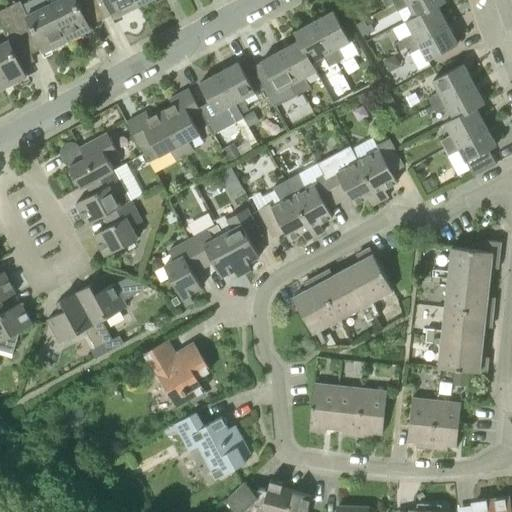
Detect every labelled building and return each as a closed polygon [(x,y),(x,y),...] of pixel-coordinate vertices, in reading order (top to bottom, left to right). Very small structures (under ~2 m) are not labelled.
[(20,0),(7,6),(19,30),(31,24),(44,51),(67,40),(50,3),(27,15),(20,0)] [(79,5),(89,0),(48,0),(50,3),(67,40),(91,28),(79,5)] [(137,6),(134,0),(106,0),(115,17),(137,6)] [(445,0),(400,0),(394,3),(398,11),(409,5),(416,17),(437,5),(445,0)] [(417,40),(447,24),(437,5),(416,17),(407,21),(413,33),(402,39),(406,46),(417,40)] [(19,30),(7,6),(0,9),(0,23),(7,36),(19,30)] [(334,10),(314,21),(336,63),(344,59),(338,47),(350,41),(334,10)] [(348,18),(340,22),(348,36),(355,32),(348,18)] [(366,25),(363,20),(356,23),(362,35),(374,29),(370,23),(366,25)] [(329,67),(336,63),(314,21),(295,31),(316,70),(317,70),(313,61),(323,55),(329,67)] [(421,48),(428,60),(458,44),(447,24),(417,40),(406,46),(410,54),(421,48)] [(281,50),(303,92),(311,88),(304,76),(316,70),(295,31),(294,32),(299,40),(281,50)] [(0,43),(0,81),(3,87),(27,76),(9,39),(0,43)] [(399,50),(406,46),(402,39),(395,43),(399,50)] [(303,92),(281,50),(261,61),(278,91),(290,85),(296,96),(303,92)] [(399,66),(394,56),(384,61),(389,71),(399,66)] [(219,72),(242,114),(249,110),(243,99),(256,92),(239,61),(219,72)] [(433,105),(474,83),(463,63),(433,79),(440,92),(429,98),(433,105)] [(200,83),(210,101),(224,127),(243,116),(242,114),(219,72),(200,83)] [(448,107),(454,117),(445,122),(446,123),(454,118),(476,107),(484,102),(474,83),(433,105),(437,113),(448,107)] [(173,105),(161,112),(184,155),(194,150),(188,140),(200,133),(192,119),(202,113),(199,107),(189,88),(170,99),(173,105)] [(398,107),(391,92),(376,100),(384,115),(398,107)] [(304,94),(298,98),(303,107),(310,103),(304,94)] [(476,107),(454,118),(446,123),(452,134),(441,140),(445,148),(486,125),(476,108),(485,103),(484,102),(476,107)] [(184,155),(161,112),(150,118),(147,111),(127,122),(149,161),(170,149),(176,160),(184,155)] [(256,122),(251,112),(243,116),(249,127),(256,122)] [(486,125),(445,148),(449,155),(460,149),(474,175),(497,163),(490,149),(496,145),(486,125)] [(81,187),(92,182),(114,170),(109,159),(119,154),(107,133),(80,147),(85,157),(70,166),(81,187)] [(358,162),(379,202),(389,196),(385,188),(398,181),(393,173),(404,167),(389,139),(377,145),(380,150),(359,161),(358,162)] [(358,162),(359,161),(350,145),(317,163),(323,174),(338,202),(349,196),(354,205),(367,198),(371,206),(379,202),(358,162)] [(229,161),(241,155),(236,146),(225,152),(229,161)] [(219,173),(225,183),(237,177),(231,166),(219,173)] [(125,189),(114,170),(92,182),(97,191),(76,202),(88,224),(109,213),(122,206),(131,201),(125,189)] [(298,173),(285,180),(315,236),(324,231),(320,223),(333,216),(328,207),(338,202),(323,174),(316,178),(318,182),(306,189),(298,173)] [(431,179),(422,184),(427,192),(436,187),(431,179)] [(315,236),(285,180),(274,187),(282,202),(272,208),(269,203),(259,208),(274,237),(284,231),(289,240),(302,233),(307,240),(315,236)] [(122,206),(109,213),(114,223),(93,234),(105,256),(138,238),(132,226),(142,220),(131,201),(122,206)] [(260,256),(253,244),(252,241),(262,236),(247,208),(227,219),(231,227),(223,232),(245,273),(251,269),(248,263),(260,256)] [(209,228),(189,239),(205,267),(214,262),(222,276),(234,270),(238,277),(245,273),(223,232),(214,237),(209,228)] [(194,273),(205,267),(189,239),(169,250),(174,259),(164,264),(186,305),(194,300),(190,294),(202,287),(194,273)] [(485,250),(496,251),(500,252),(501,241),(486,240),(485,250)] [(365,258),(349,267),(374,318),(380,315),(376,308),(377,307),(373,301),(393,290),(370,247),(361,251),(365,258)] [(496,251),(485,250),(452,247),(449,270),(433,268),(433,275),(489,281),(491,261),(499,262),(500,252),(496,251)] [(317,276),(340,318),(360,308),(368,322),(374,318),(349,267),(328,278),(325,272),(317,276)] [(0,273),(0,301),(16,292),(4,271),(0,273)] [(448,284),(446,307),(493,312),(494,303),(487,302),(489,281),(433,275),(432,282),(448,284)] [(340,318),(317,276),(309,280),(312,287),(293,297),(320,347),(328,343),(330,347),(336,344),(330,333),(324,337),(319,329),(340,318)] [(75,292),(103,344),(112,339),(102,320),(127,306),(124,300),(149,287),(128,277),(115,284),(114,283),(101,290),(96,281),(75,292)] [(387,319),(405,311),(395,290),(378,298),(387,319)] [(85,330),(95,348),(103,344),(75,292),(56,302),(61,312),(47,319),(61,344),(85,330)] [(172,300),(176,306),(180,303),(177,297),(172,300)] [(0,354),(11,358),(19,331),(32,324),(21,302),(0,313),(0,354)] [(427,328),(427,334),(483,340),(485,320),(492,321),(493,312),(446,307),(443,329),(427,328)] [(481,362),(482,351),(483,340),(427,334),(426,342),(442,344),(439,367),(454,369),(460,369),(466,370),(467,370),(487,372),(488,363),(481,362)] [(103,344),(107,351),(123,343),(120,336),(112,339),(103,344)] [(176,353),(168,339),(145,353),(177,406),(190,398),(205,389),(198,377),(211,369),(194,342),(176,353)] [(107,351),(103,344),(95,348),(90,351),(94,358),(107,351)] [(454,369),(453,382),(465,383),(467,370),(466,370),(460,369),(454,369)] [(315,383),(309,431),(325,432),(326,427),(334,428),(338,385),(315,383)] [(338,385),(334,428),(343,429),(342,434),(357,436),(362,388),(338,385)] [(387,390),(362,388),(357,436),(373,438),(374,432),(383,433),(387,390)] [(432,448),(437,400),(412,397),(408,440),(417,441),(416,446),(432,448)] [(461,402),(437,400),(432,448),(447,449),(448,444),(457,445),(461,402)] [(204,426),(196,411),(174,423),(163,429),(166,435),(177,429),(189,451),(199,446),(216,479),(246,462),(244,458),(251,454),(235,425),(229,429),(222,416),(204,426)] [(255,492),(245,481),(226,499),(239,511),(241,511),(253,502),(264,505),(261,511),(307,511),(312,496),(282,487),(283,483),(277,481),(276,485),(269,483),(268,489),(264,488),(261,488),(258,489),(255,492)] [(510,511),(509,498),(473,503),(474,511),(510,511)] [(440,503),(430,503),(429,510),(412,509),(412,511),(445,511),(440,510),(440,503)]
